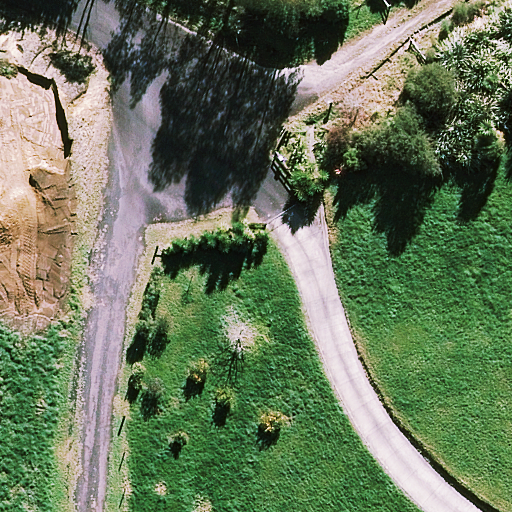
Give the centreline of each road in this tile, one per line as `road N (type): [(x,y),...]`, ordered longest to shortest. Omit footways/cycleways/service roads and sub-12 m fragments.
road 1 (track): [(81,511),(91,350),(129,200),(192,96),(287,252),(373,433),(445,511)]
road 2 (track): [(192,96),(329,64),(433,0)]
road 3 (track): [(192,96),(43,0)]
